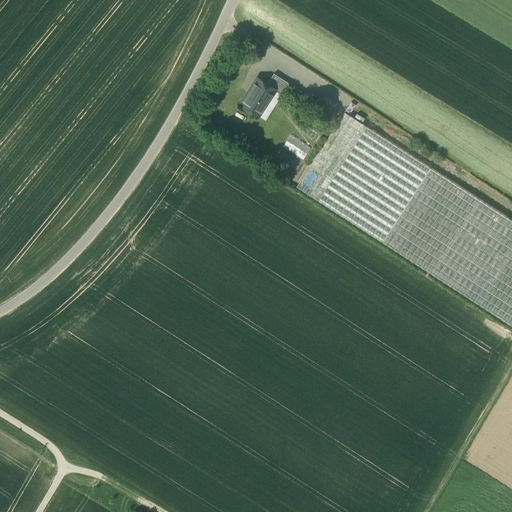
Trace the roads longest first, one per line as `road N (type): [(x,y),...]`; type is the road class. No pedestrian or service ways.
road 1 (unclassified): [(0,311),(51,276),(143,168),(234,0)]
road 2 (track): [(439,511),(511,388)]
road 3 (track): [(38,511),(64,468),(51,446),(0,414)]
